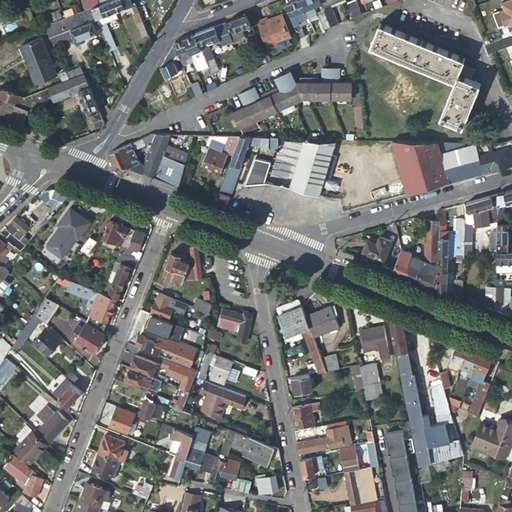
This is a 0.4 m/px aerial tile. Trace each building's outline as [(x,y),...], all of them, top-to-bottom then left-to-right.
[(102,30),(104,35),(109,33),(105,22),(101,17),(116,11),(111,0),(102,3),(92,7),(96,15),(99,22),(102,30)] [(111,0),(116,11),(131,5),(133,4),(131,0),(111,0)] [(151,18),(144,0),(137,3),(140,11),(143,21),(151,18)] [(308,9),(304,0),(295,0),(288,3),(299,31),(305,28),(301,19),(308,16),(309,19),(311,18),(308,9)] [(304,0),(308,9),(313,6),(314,10),(321,7),(324,16),(321,17),(325,29),(332,26),(322,0),(304,0)] [(322,0),(332,26),(340,23),(333,4),(343,0),(322,0)] [(354,14),(355,17),(363,14),(357,0),(350,0),(348,1),(354,14)] [(131,5),(135,13),(140,11),(137,3),(133,4),(131,5)] [(46,26),(54,43),(74,35),(76,40),(102,30),(99,22),(96,15),(92,7),(46,26)] [(105,22),(118,17),(116,11),(101,17),(105,22)] [(144,36),(149,34),(147,30),(143,21),(140,11),(135,13),(144,36)] [(252,23),(248,13),(230,20),(238,40),(247,37),(243,27),(252,23)] [(284,13),(276,17),(275,20),(269,22),(268,20),(268,18),(259,22),(270,49),(278,45),(277,42),(277,41),(285,37),(288,37),(293,35),(284,13)] [(143,21),(147,30),(154,27),(151,18),(143,21)] [(461,70),(464,63),(466,59),(382,23),(373,45),(457,80),(442,117),(464,126),(481,83),(472,79),(461,75),(463,71),(461,70)] [(222,38),(216,25),(197,32),(213,70),(214,72),(221,69),(214,52),(213,49),(210,43),(222,38)] [(305,28),(299,31),(301,38),(308,35),(305,28)] [(213,70),(197,32),(185,37),(192,52),(195,51),(197,55),(198,57),(199,56),(206,73),(213,70)] [(109,33),(104,35),(111,52),(117,49),(110,33),(109,33)] [(261,45),(257,35),(250,38),(255,48),(261,45)] [(57,73),(42,37),(21,45),(36,82),(57,73)] [(177,40),(174,44),(184,64),(189,62),(188,59),(193,57),(192,52),(185,37),(177,40)] [(290,41),(288,37),(285,37),(277,41),(277,42),(278,45),(281,47),(288,44),(290,41)] [(222,38),(210,43),(213,49),(218,47),(224,44),(222,38)] [(174,44),(162,65),(167,75),(168,74),(183,68),(185,67),(184,64),(174,44)] [(258,57),(265,54),(261,45),(255,48),(258,57)] [(476,69),(464,63),(461,70),(463,71),(461,75),(472,79),(476,69)] [(320,78),(312,77),(312,97),(331,97),(332,67),(323,67),(323,81),(320,81),(320,78)] [(340,67),(332,67),(331,97),(352,98),(353,81),(340,81),(340,67)] [(183,68),(168,74),(170,79),(185,72),(183,68)] [(291,69),(283,72),(296,100),(304,97),(312,97),(312,77),(300,77),(300,81),(297,82),(291,69)] [(64,81),(70,78),(67,71),(61,74),(64,81)] [(93,123),(104,119),(85,72),(70,78),(64,81),(52,86),(56,99),(80,89),(93,123)] [(270,91),(278,109),(296,100),(283,72),(276,76),(282,89),(279,90),(277,87),(270,91)] [(191,80),(198,94),(205,91),(199,77),(191,80)] [(189,98),(198,94),(191,80),(191,79),(182,83),(189,98)] [(247,89),(260,117),(278,109),(270,91),(262,94),(263,97),(260,98),(254,85),(247,89)] [(0,106),(3,98),(13,102),(24,97),(2,88),(0,88),(0,106)] [(245,105),(233,111),(240,126),(260,117),(247,89),(239,92),(245,105)] [(49,90),(39,93),(44,106),(53,102),(49,90)] [(3,98),(0,106),(0,116),(9,119),(14,106),(15,102),(13,102),(3,98)] [(44,106),(46,110),(55,107),(53,102),(44,106)] [(28,112),(14,106),(9,119),(23,125),(28,112)] [(132,142),(112,151),(116,162),(133,169),(179,187),(186,164),(164,156),(173,134),(151,133),(143,137),(146,144),(154,141),(149,151),(148,154),(145,164),(140,162),(132,142)] [(278,145),(278,138),(261,137),(241,137),(239,141),(249,145),(278,145)] [(225,143),(212,139),(203,165),(222,171),(229,152),(222,150),(225,143)] [(290,187),(292,187),(321,196),(326,177),(331,179),(333,171),(329,170),(337,142),(284,140),(279,152),(275,151),(274,160),(269,183),(274,183),(279,183),(290,187)] [(249,145),(239,141),(234,155),(244,158),(249,145)] [(437,187),(487,173),(481,155),(477,144),(394,141),(409,194),(437,187)] [(511,145),(481,155),(487,173),(495,170),(494,168),(511,162),(511,145)] [(244,158),(234,155),(228,169),(239,173),(244,158)] [(239,173),(228,169),(223,181),(234,185),(239,173)] [(234,185),(223,181),(220,191),(230,196),(234,186),(234,185)] [(54,211),(70,193),(65,192),(61,190),(56,188),(54,188),(52,188),(49,189),(47,190),(45,191),(40,195),(46,201),(54,211)] [(511,190),(506,192),(500,194),(500,205),(500,212),(506,212),(510,212),(510,209),(506,210),(505,203),(510,202),(511,204),(511,203),(511,190)] [(478,227),(499,222),(500,216),(500,212),(500,205),(500,194),(473,201),(468,203),(471,212),(471,213),(474,212),(478,227)] [(53,215),(55,213),(53,211),(54,211),(46,201),(30,216),(38,223),(34,226),(39,231),(53,215)] [(500,212),(500,216),(499,222),(499,231),(499,243),(499,249),(499,252),(511,252),(511,249),(511,223),(508,223),(506,212),(500,212)] [(39,231),(38,232),(42,236),(45,233),(49,237),(45,241),(62,256),(79,235),(71,229),(63,222),(62,223),(53,215),(39,231)] [(12,232),(27,245),(38,232),(39,231),(34,226),(33,225),(31,228),(19,216),(7,228),(12,232)] [(124,245),(131,227),(120,223),(120,222),(111,218),(104,237),(124,245)] [(442,220),(429,218),(427,260),(440,266),(440,261),(440,250),(441,233),(442,220)] [(459,218),(456,256),(459,254),(466,254),(466,252),(467,228),(467,224),(467,219),(459,218)] [(475,224),(467,224),(467,228),(466,252),(473,252),(475,224)] [(146,233),(131,227),(124,245),(121,253),(140,260),(144,252),(139,250),(146,233)] [(440,250),(440,261),(450,261),(451,230),(449,230),(449,234),(441,233),(440,250)] [(22,251),(27,245),(12,232),(7,238),(2,234),(0,235),(0,262),(4,265),(9,258),(6,256),(15,245),(22,251)] [(98,241),(92,236),(82,249),(89,254),(98,241)] [(386,260),(393,241),(381,236),(380,242),(378,241),(377,243),(369,240),(365,252),(386,260)] [(200,279),(202,278),(197,246),(190,247),(193,266),(190,266),(187,274),(184,280),(193,279),(197,279),(200,279)] [(405,247),(395,271),(408,276),(416,256),(413,255),(414,251),(405,247)] [(170,275),(175,277),(176,277),(176,276),(182,279),(184,273),(187,274),(190,266),(191,262),(181,258),(182,255),(172,252),(163,280),(168,282),(170,275)] [(511,252),(499,252),(499,265),(511,264),(511,252)] [(138,267),(140,260),(121,253),(119,256),(118,261),(131,266),(132,265),(138,267)] [(416,256),(408,276),(423,282),(439,289),(440,266),(427,260),(416,256)] [(57,268),(64,274),(73,262),(66,257),(57,268)] [(118,261),(105,293),(118,298),(119,298),(131,266),(118,261)] [(440,266),(439,289),(449,292),(450,271),(454,271),(454,262),(450,261),(440,261),(440,266)] [(10,271),(4,265),(0,262),(0,289),(0,290),(7,282),(4,279),(10,271)] [(511,264),(499,265),(499,281),(511,281),(511,264)] [(57,282),(62,276),(56,271),(54,273),(56,279),(42,298),(45,300),(47,297),(49,294),(51,292),(57,282)] [(100,291),(62,276),(57,282),(61,284),(63,285),(73,288),(72,291),(91,298),(100,291)] [(61,284),(57,282),(51,292),(54,294),(57,290),(61,284)] [(457,282),(457,296),(465,299),(465,282),(457,282)] [(105,293),(100,291),(97,300),(95,305),(92,314),(90,313),(87,321),(88,322),(104,332),(112,311),(114,312),(115,308),(114,307),(118,298),(105,293)] [(195,307),(160,293),(153,311),(171,317),(175,306),(185,309),(186,308),(198,312),(199,308),(195,307)] [(489,294),(488,308),(498,312),(498,303),(498,294),(489,294)] [(45,300),(36,313),(44,321),(48,325),(62,306),(47,297),(45,300)] [(199,308),(210,312),(213,304),(198,299),(195,307),(199,308)] [(305,306),(303,299),(301,300),(300,301),(297,303),(289,306),(286,307),(282,308),(280,310),(282,315),(305,306)] [(309,317),(316,336),(342,327),(338,317),(335,307),(309,317)] [(248,341),(255,316),(252,312),(245,311),(244,314),(224,308),(219,326),(241,332),(239,339),(248,341)] [(31,320),(27,326),(21,335),(26,339),(27,340),(39,322),(42,323),(44,321),(36,313),(31,320)] [(172,337),(175,329),(167,326),(168,322),(151,316),(147,328),(172,337)] [(407,324),(394,319),(405,374),(409,394),(423,463),(436,460),(446,458),(467,454),(463,439),(439,444),(437,432),(431,434),(419,375),(417,375),(412,348),(407,324)] [(95,352),(107,333),(104,332),(88,322),(84,328),(79,324),(76,330),(81,334),(76,341),(95,352)] [(393,358),(388,327),(365,331),(368,351),(382,348),(385,359),(393,358)] [(61,340),(47,328),(34,342),(47,354),(61,340)] [(221,340),(223,333),(211,329),(209,336),(221,340)] [(205,348),(208,335),(199,331),(195,345),(205,348)] [(189,343),(192,336),(182,332),(179,339),(189,343)] [(207,350),(160,334),(156,344),(153,343),(155,340),(141,335),(136,347),(160,355),(163,348),(176,353),(173,360),(200,369),(207,350)] [(26,339),(21,335),(13,346),(13,347),(17,350),(26,339)] [(4,338),(0,343),(0,366),(6,358),(7,356),(13,347),(13,346),(4,338)] [(212,344),(209,351),(216,354),(219,347),(212,344)] [(472,349),(460,345),(451,368),(462,372),(464,367),(472,349)] [(485,355),(472,349),(464,367),(474,370),(476,364),(481,366),(485,355)] [(216,354),(209,351),(199,377),(206,380),(216,354)] [(343,369),(343,368),(339,354),(325,358),(330,372),(343,369)] [(224,367),(221,375),(218,382),(226,385),(235,361),(219,355),(216,364),(224,367)] [(483,385),(472,412),(481,416),(495,383),(488,380),(497,359),(485,355),(481,366),(476,376),(485,380),(483,385)] [(137,356),(132,369),(154,377),(159,364),(137,356)] [(185,379),(182,387),(185,388),(192,390),(197,376),(200,369),(173,360),(166,357),(163,365),(170,368),(169,373),(185,379)] [(0,385),(4,388),(18,366),(6,358),(0,366),(0,385)] [(322,370),(318,362),(311,364),(314,373),(322,370)] [(376,363),(366,365),(369,384),(381,382),(380,378),(382,378),(380,370),(377,371),(376,363)] [(213,372),(221,375),(224,367),(216,364),(213,372)] [(258,378),(261,370),(246,365),(243,373),(258,378)] [(366,365),(363,366),(366,381),(368,390),(369,398),(383,396),(381,382),(369,384),(366,365)] [(132,369),(131,369),(127,380),(150,388),(154,377),(132,369)] [(450,372),(444,374),(448,389),(454,387),(450,372)] [(313,374),(296,377),(298,393),(315,390),(313,374)] [(476,376),(474,382),(483,385),(485,380),(476,376)] [(150,388),(149,391),(154,393),(159,379),(154,377),(150,388)] [(473,380),(466,377),(463,383),(471,386),(473,380)] [(69,408),(83,392),(68,378),(62,384),(64,385),(56,393),(61,398),(60,399),(69,408)] [(244,408),(248,397),(206,380),(201,392),(208,394),(203,409),(222,417),(228,402),(244,408)] [(177,401),(180,402),(185,388),(182,387),(178,385),(173,399),(177,401)] [(186,404),(192,390),(185,388),(180,402),(186,404)] [(154,393),(149,391),(147,398),(158,402),(159,400),(161,395),(154,393)] [(147,398),(141,415),(143,416),(158,421),(159,418),(162,418),(167,405),(158,402),(147,398)] [(184,410),(186,404),(180,402),(177,401),(175,407),(184,410)] [(321,403),(293,407),(297,428),(317,424),(314,411),(323,409),(321,403)] [(371,415),(369,404),(362,405),(364,416),(371,415)] [(452,405),(456,417),(461,418),(463,409),(452,405)] [(37,433),(49,444),(70,422),(59,411),(56,413),(49,406),(39,416),(47,423),(37,433)] [(136,415),(117,408),(111,427),(130,434),(130,432),(134,420),(136,415)] [(377,441),(373,417),(366,418),(367,424),(365,425),(367,430),(371,429),(373,442),(377,441)] [(511,421),(504,418),(500,426),(499,430),(485,425),(477,445),(510,458),(511,453),(511,421)] [(138,422),(134,420),(130,432),(134,434),(138,422)] [(499,430),(500,426),(486,421),(485,425),(499,430)] [(337,435),(300,442),(300,445),(302,452),(352,443),(348,425),(335,428),(337,435)] [(196,435),(205,438),(208,429),(199,426),(196,435)] [(314,427),(297,430),(299,438),(316,435),(314,427)] [(171,452),(178,454),(189,458),(196,435),(177,428),(173,438),(176,439),(182,441),(179,451),(173,449),(172,448),(171,452)] [(272,456),(276,447),(232,429),(222,452),(227,454),(229,455),(234,442),(237,444),(238,442),(249,446),(246,455),(269,464),(272,456)] [(31,465),(49,444),(37,433),(35,430),(16,450),(31,465)] [(189,458),(187,463),(202,468),(203,463),(207,452),(205,451),(210,439),(205,438),(196,435),(189,458)] [(125,462),(129,451),(123,449),(126,442),(111,437),(108,445),(104,444),(100,453),(119,460),(122,461),(125,462)] [(182,441),(176,439),(173,449),(179,451),(182,441)] [(377,441),(373,442),(370,443),(374,467),(381,466),(377,441)] [(342,447),(346,472),(361,469),(357,445),(342,447)] [(283,460),(281,449),(276,447),(272,456),(283,460)] [(222,452),(211,478),(217,481),(220,473),(237,479),(243,462),(226,456),(227,454),(222,452)] [(119,460),(100,453),(94,470),(113,478),(113,477),(119,460)] [(172,475),(182,478),(187,463),(189,458),(178,454),(172,475)] [(303,458),(306,476),(317,474),(317,470),(326,469),(324,455),(303,458)] [(7,467),(18,476),(27,465),(17,457),(7,467)] [(446,458),(436,460),(437,469),(438,470),(448,468),(446,458)] [(119,460),(113,477),(116,478),(120,466),(122,461),(119,460)] [(436,460),(423,463),(426,479),(436,478),(434,469),(437,469),(436,460)] [(38,474),(27,465),(18,476),(28,484),(25,492),(37,497),(45,479),(36,476),(38,474)] [(346,472),(353,504),(380,499),(374,467),(361,469),(346,472)] [(277,474),(267,476),(259,478),(262,492),(280,489),(277,474)] [(466,478),(465,491),(471,491),(477,492),(478,479),(466,478)] [(404,501),(403,492),(401,479),(393,480),(395,494),(397,503),(390,504),(391,511),(413,511),(411,500),(404,501)] [(150,499),(156,485),(151,484),(152,482),(149,480),(148,483),(146,482),(141,496),(150,499)] [(238,481),(234,489),(243,490),(249,492),(252,483),(238,481)] [(82,500),(101,507),(104,499),(108,501),(111,491),(88,483),(82,500)] [(8,491),(1,484),(0,484),(0,507),(10,497),(6,493),(8,491)] [(203,493),(187,490),(185,505),(189,506),(200,508),(203,493)] [(30,507),(34,503),(25,494),(17,502),(20,503),(30,507)] [(397,503),(395,494),(388,495),(390,504),(397,503)] [(511,500),(506,499),(504,498),(498,511),(511,511),(511,507),(511,503),(511,500)] [(108,501),(104,499),(101,507),(110,511),(113,503),(108,501)] [(389,508),(389,506),(388,506),(386,499),(353,505),(354,511),(360,511),(368,510),(368,511),(383,511),(383,509),(389,508)] [(99,511),(101,507),(82,500),(76,511),(99,511)]
